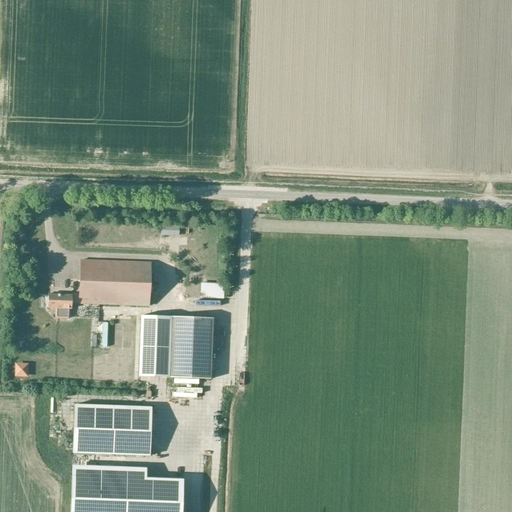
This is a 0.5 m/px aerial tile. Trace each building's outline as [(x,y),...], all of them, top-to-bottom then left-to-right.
[(73,304),(149,307),(151,264),(82,261),(79,295),(49,294),(49,309),(56,309),(56,317),(58,319),(69,319),(71,317),(71,310),(72,310),(73,304)] [(194,297),(217,297),(217,282),(195,282),(194,297)] [(130,307),(99,308),(100,318),(131,316),(130,307)] [(213,318),(141,316),(140,377),(211,379),(213,318)] [(26,375),(26,366),(17,365),(17,375),(26,375)] [(151,408),(74,405),(72,453),(150,456),(151,408)] [(145,470),(72,467),(70,511),(180,511),(182,482),(145,481),(145,470)]
